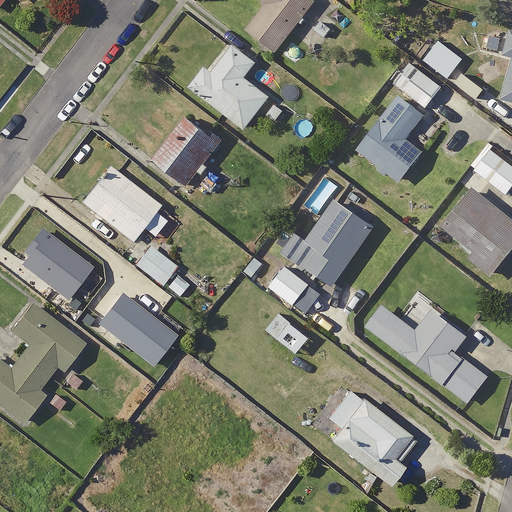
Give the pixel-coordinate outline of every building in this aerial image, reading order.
[(259,0),(260,1),(241,26),(270,49),(309,0),(259,0)] [(511,28),(507,27),(500,52),(509,54),(497,96),(511,100),(511,28)] [(458,57),(434,39),(419,58),(444,77),(458,57)] [(251,60),(227,42),(206,69),(199,64),(183,84),(240,127),(265,94),(240,75),(251,60)] [(439,84),(405,59),(389,80),(423,106),(439,84)] [(418,115),(390,93),(352,146),(395,180),(418,152),(400,137),(418,115)] [(216,140),(190,121),(177,138),(167,131),(148,156),(183,183),(216,140)] [(511,179),(511,166),(483,144),(467,165),(503,192),(511,179)] [(154,203),(105,165),(78,200),(127,238),(154,203)] [(511,240),(511,222),(464,183),(433,221),(466,248),(462,254),(485,273),(511,240)] [(369,225),(329,198),(301,239),(313,247),(301,265),(328,284),(369,225)] [(172,265),(143,242),(128,261),(157,284),(172,265)] [(327,299),(279,262),(263,283),(312,320),(327,299)] [(79,340),(27,302),(8,328),(24,340),(0,371),(0,405),(19,420),(40,392),(33,387),(51,364),(57,369),(79,340)] [(413,328),(377,302),(361,324),(464,400),(483,375),(450,350),(462,334),(427,308),(413,328)] [(304,334),(275,312),(263,328),(292,350),(304,334)] [(409,439),(344,388),(323,414),(333,423),(323,436),(382,482),(397,464),(392,460),(409,439)]
